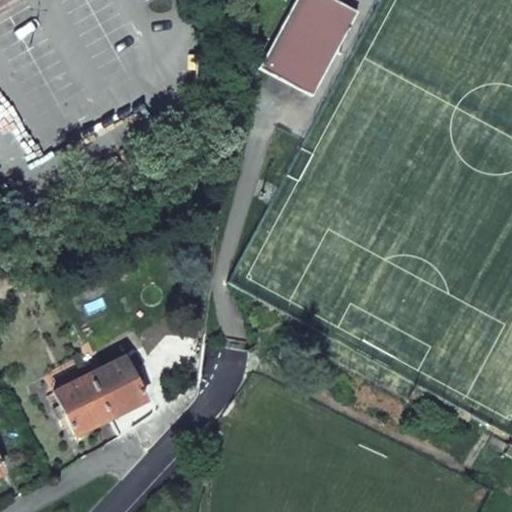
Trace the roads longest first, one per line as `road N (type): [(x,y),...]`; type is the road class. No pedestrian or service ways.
road 1 (residential): [(11,511),(115,455),(152,467)]
road 2 (residential): [(152,467),(206,403),(228,360)]
road 3 (unknown): [(48,0),(111,112)]
